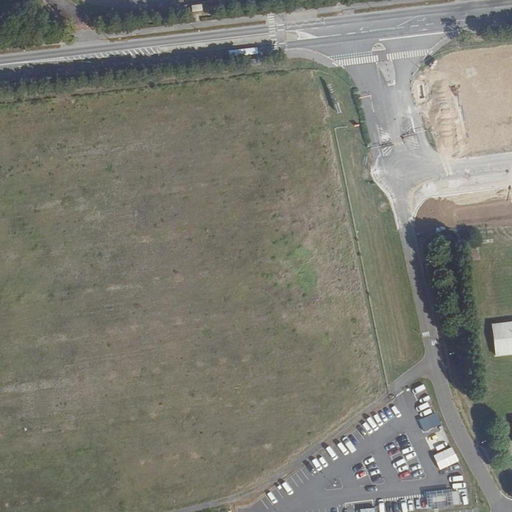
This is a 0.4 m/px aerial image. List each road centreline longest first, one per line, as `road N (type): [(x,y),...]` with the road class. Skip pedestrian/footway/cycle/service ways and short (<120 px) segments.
road 1 (secondary): [(354,18),(0,60)]
road 2 (secondary): [(0,75),(351,39)]
road 3 (unclassified): [(351,39),(387,172),(418,169)]
road 4 (unclassified): [(418,169),(402,32)]
